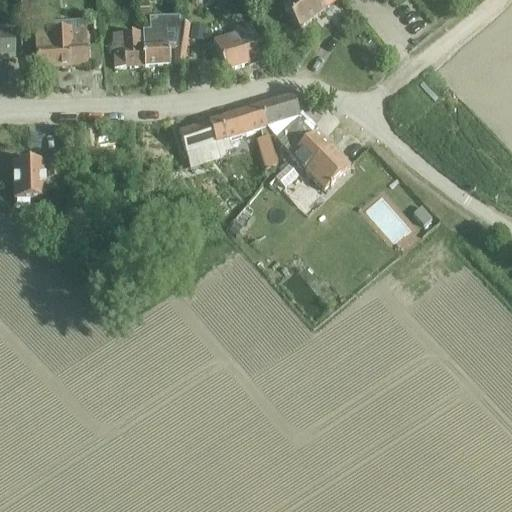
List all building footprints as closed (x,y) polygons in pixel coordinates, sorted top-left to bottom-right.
[(342,1),(341,0),(293,0),(283,8),(300,32),(342,1)] [(148,5),(140,5),(140,19),(148,19),(148,5)] [(150,32),(142,32),(142,35),(142,37),(144,69),(169,68),(168,52),(175,52),(173,66),(184,67),(189,27),(179,26),(178,20),(163,21),(163,19),(149,20),(150,32)] [(226,74),(266,60),(251,25),(232,31),(235,37),(213,45),(226,74)] [(192,27),(190,41),(202,42),(204,29),(192,27)] [(0,63),(14,63),(14,32),(0,31),(0,63)] [(87,33),(55,35),(36,36),(37,72),(102,69),(101,50),(88,51),(87,33)] [(112,37),(114,71),(144,69),(142,37),(142,35),(112,37)] [(264,120),(270,138),(272,138),(290,159),(324,194),(349,169),(301,119),(299,121),(293,100),(261,110),(262,115),(263,115),(264,120)] [(262,115),(261,110),(209,126),(179,136),(190,172),(222,161),(221,160),(225,158),(223,155),(231,152),(229,143),(260,134),(262,141),(270,138),(264,120),(263,115),(262,115)] [(62,165),(13,166),(14,203),(45,203),(45,193),(49,193),(49,184),(62,184),(62,165)] [(288,169),(275,181),(285,192),(298,179),(288,169)] [(420,211),(412,218),(422,229),(430,222),(420,211)] [(234,225),(228,233),(234,238),(240,230),(234,225)] [(268,258),(261,264),(269,272),(275,267),(268,258)]
